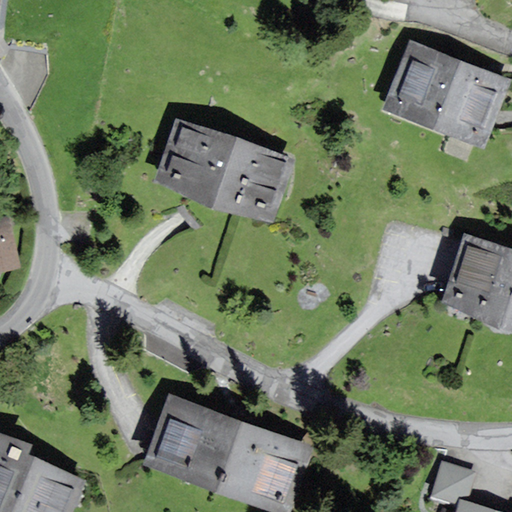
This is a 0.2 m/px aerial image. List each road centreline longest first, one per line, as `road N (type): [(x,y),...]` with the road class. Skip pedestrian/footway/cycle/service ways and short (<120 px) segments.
road 1 (residential): [(42,271),(178,325),(281,389),(388,423),(511,434)]
road 2 (residential): [(42,271),(42,186),(0,92)]
